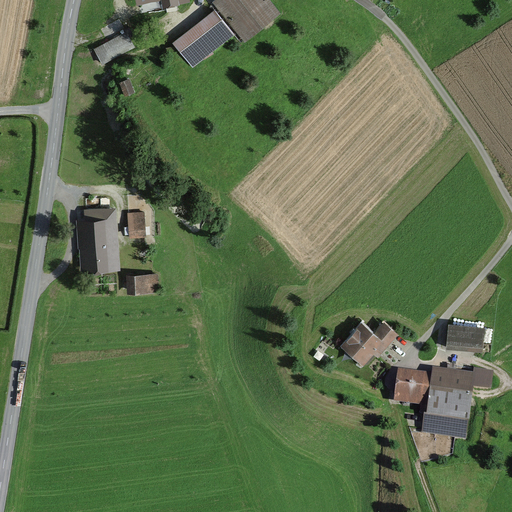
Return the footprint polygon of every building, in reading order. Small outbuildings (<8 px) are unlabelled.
[(92,0),(106,20),(125,7),(135,21),(165,0),(92,0)] [(271,0),(217,0),(214,3),(245,41),(281,12),(271,0)] [(234,35),(214,11),(174,44),(194,68),(234,35)] [(130,33),(97,47),(104,64),(137,50),(130,33)] [(130,213),(131,238),(148,237),(147,213),(130,213)] [(128,219),(81,223),(85,272),(121,270),(119,251),(131,250),(128,219)] [(152,278),(128,278),(128,294),(153,293),(152,278)] [(373,338),(358,326),(341,348),(363,365),(372,354),(380,360),(399,335),(385,324),(373,338)] [(483,329),(447,326),(446,347),(481,350),(483,329)] [(431,380),(398,376),(395,403),(427,407),(424,432),(469,437),(474,392),(493,394),(496,374),(473,371),(473,376),(432,372),(431,380)]
